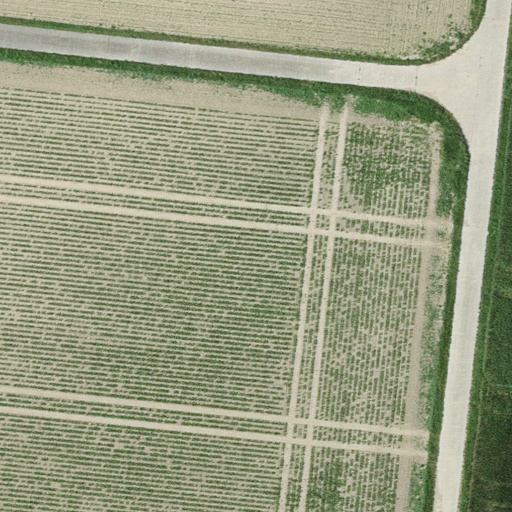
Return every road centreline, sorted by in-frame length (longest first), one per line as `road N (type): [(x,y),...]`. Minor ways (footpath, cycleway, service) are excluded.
road 1 (track): [(441,511),(494,0)]
road 2 (track): [(0,29),(485,89)]
